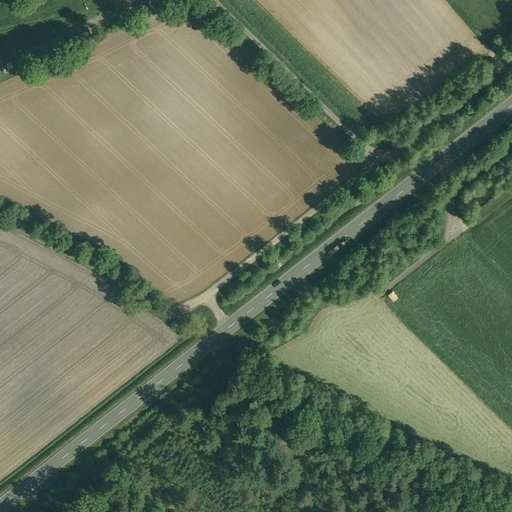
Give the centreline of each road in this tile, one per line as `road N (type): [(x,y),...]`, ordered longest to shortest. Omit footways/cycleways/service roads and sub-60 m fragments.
road 1 (unclassified): [(511,70),(205,298),(228,327)]
road 2 (primary): [(228,327),(511,104)]
road 3 (primary): [(0,506),(228,327)]
road 4 (track): [(205,298),(167,314),(0,221)]
road 5 (track): [(227,0),(377,164)]
road 6 (unclassified): [(511,145),(456,189),(448,236),(383,292)]
